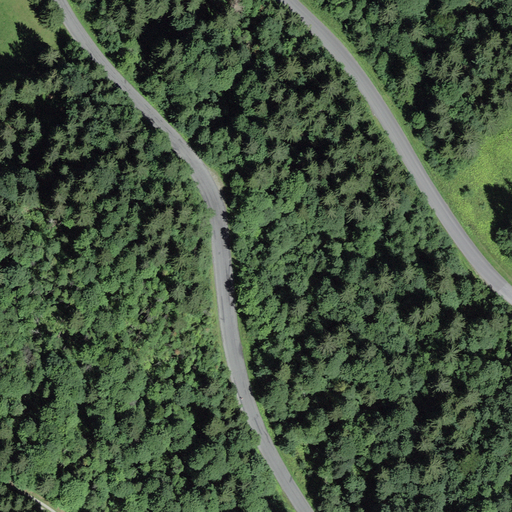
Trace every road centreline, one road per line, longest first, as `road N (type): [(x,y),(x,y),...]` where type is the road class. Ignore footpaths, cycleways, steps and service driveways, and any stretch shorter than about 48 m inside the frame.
road 1 (tertiary): [(305,511),(242,388),(208,186),(60,0)]
road 2 (tertiary): [(287,0),(346,59),(451,228),(511,297)]
